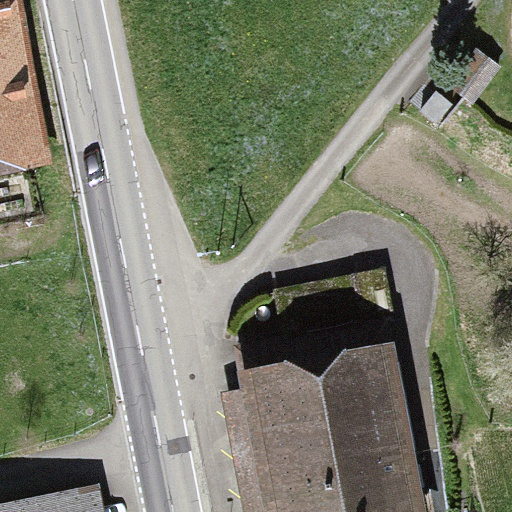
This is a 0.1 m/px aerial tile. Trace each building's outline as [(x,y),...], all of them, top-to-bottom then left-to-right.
[(0,0),(0,160),(32,154),(0,0)] [(478,53),(452,85),(473,102),(499,70),(478,53)] [(452,106),(438,95),(423,115),(437,126),(452,106)] [(294,340),(241,349),(249,387),(264,385),(287,511),(401,511),(375,363),(393,360),(386,322),(362,327),(353,278),(284,290),(294,340)] [(89,511),(85,493),(0,509),(0,511),(89,511)]
